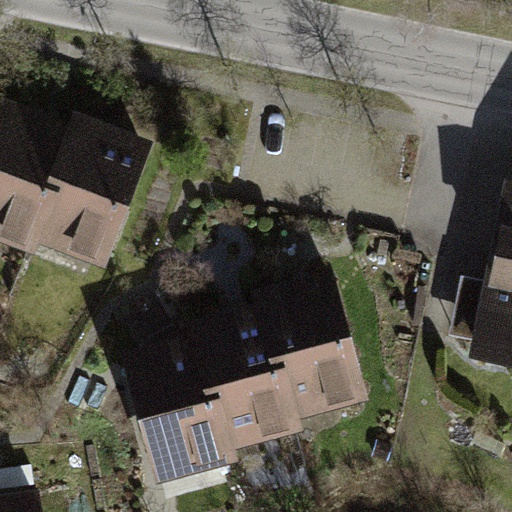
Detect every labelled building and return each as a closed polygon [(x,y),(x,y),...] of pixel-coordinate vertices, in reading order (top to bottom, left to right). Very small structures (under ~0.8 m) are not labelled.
[(0,241),(37,256),(42,245),(64,188),(50,183),(73,123),(6,97),(0,113),(0,241)] [(77,113),(73,123),(50,183),(64,188),(42,245),(108,270),(157,143),(77,113)] [(511,181),(509,180),(472,360),(511,367),(511,181)] [(256,292),(259,303),(276,367),(288,363),(304,419),(372,401),(336,270),(256,292)] [(452,336),(471,341),(487,280),(468,275),(452,336)] [(307,433),(304,419),(288,363),(276,367),(259,303),(188,322),(191,334),(208,398),(223,394),(239,451),(307,433)] [(242,463),(239,451),(223,394),(208,398),(191,334),(123,352),(159,485),(242,463)] [(0,496),(0,511),(45,511),(42,490),(0,496)]
